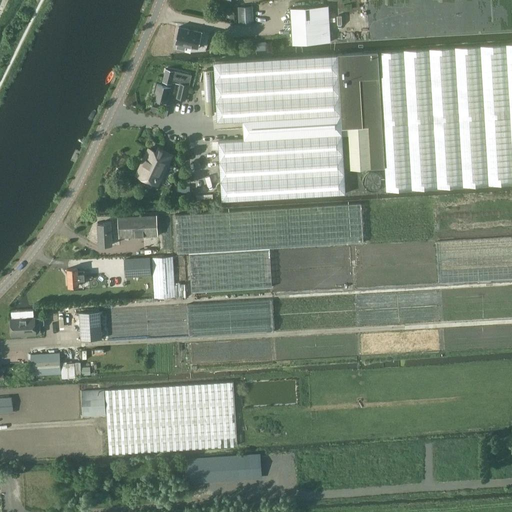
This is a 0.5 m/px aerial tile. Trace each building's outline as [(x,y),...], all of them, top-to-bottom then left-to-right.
[(290,8),(292,44),(330,41),(328,5),(290,8)] [(252,6),(237,6),(238,25),(253,24),(252,6)] [(176,47),(185,49),(186,45),(199,47),(202,31),(179,26),(175,42),(177,43),(176,47)] [(345,193),(342,128),(348,128),(350,170),(370,169),(384,167),(386,191),(511,183),(511,43),(377,52),(337,54),(337,55),(214,62),(217,121),(242,120),(242,139),(218,141),(221,200),(345,193)] [(186,100),(191,76),(166,70),(161,85),(157,85),(154,99),(167,102),(170,88),(172,81),(180,83),(177,98),(186,100)] [(160,155),(149,150),(138,174),(154,182),(161,169),(164,170),(171,156),(162,152),(160,155)] [(385,182),(384,178),(383,176),(382,174),(380,172),(378,172),(374,171),(371,171),(369,172),(366,173),(364,177),(363,179),(363,181),(363,185),(364,187),(365,189),(367,191),(369,192),(373,193),(376,192),(378,192),(381,190),(383,186),(384,184),(385,182)] [(360,203),(175,214),(177,253),(363,242),(360,204),(360,203)] [(157,216),(118,219),(119,228),(119,237),(158,235),(157,216)] [(99,245),(112,244),(111,224),(98,225),(99,245)] [(272,287),(270,251),(270,248),(189,252),(191,292),(206,291),(272,287)] [(152,257),(154,298),(186,296),(186,284),(174,285),(172,256),(152,257)] [(149,258),(125,259),(126,276),(150,274),(149,258)] [(78,271),(78,268),(68,269),(69,286),(79,285),(79,279),(84,278),(84,271),(78,271)] [(80,339),(101,338),(99,310),(78,311),(80,339)] [(34,318),(11,319),(12,336),(41,334),(40,325),(44,324),(44,318),(34,318)] [(32,375),(61,373),(59,353),(31,355),(32,375)] [(63,360),(62,375),(81,375),(81,361),(63,360)] [(182,384),(105,389),(109,453),(154,451),(236,445),(233,381),(182,384)] [(104,389),(81,391),(83,416),(106,415),(104,389)]
